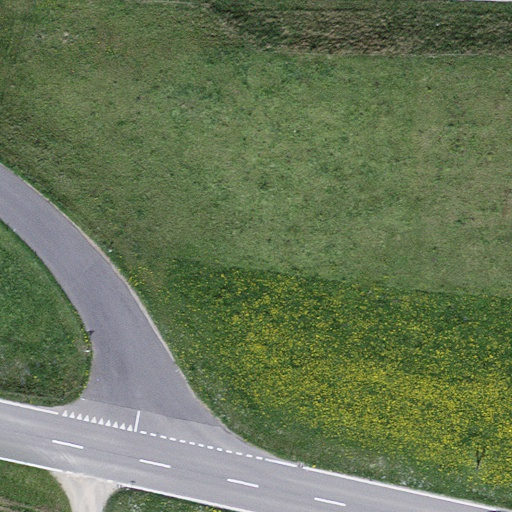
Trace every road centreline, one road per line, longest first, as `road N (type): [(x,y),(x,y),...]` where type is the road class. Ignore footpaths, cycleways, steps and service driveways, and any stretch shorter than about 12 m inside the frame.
road 1 (unclassified): [(0,190),(101,298),(134,363),(161,465)]
road 2 (secondary): [(374,511),(161,465)]
road 3 (secondary): [(161,465),(0,429)]
